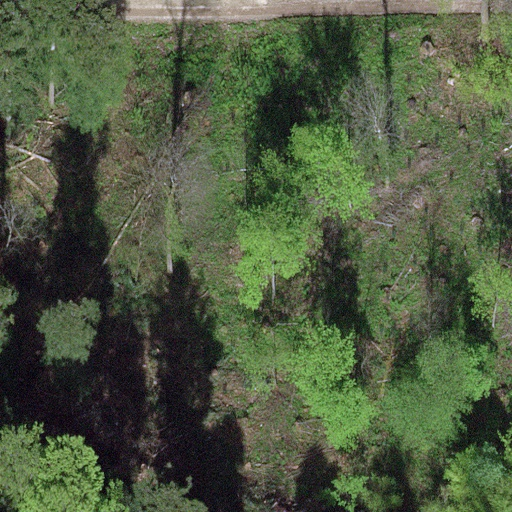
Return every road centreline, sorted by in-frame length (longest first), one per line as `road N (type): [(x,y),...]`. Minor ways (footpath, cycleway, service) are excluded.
road 1 (track): [(188,0),(511,1)]
road 2 (track): [(0,437),(153,511)]
